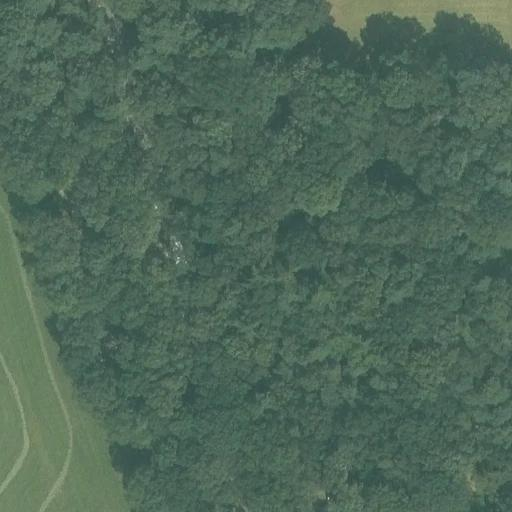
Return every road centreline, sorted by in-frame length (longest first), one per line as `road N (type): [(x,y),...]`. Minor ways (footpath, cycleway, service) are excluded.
road 1 (tertiary): [(250,511),(104,0)]
road 2 (track): [(511,336),(475,328),(359,330),(266,313),(182,272)]
road 3 (track): [(74,201),(182,272)]
